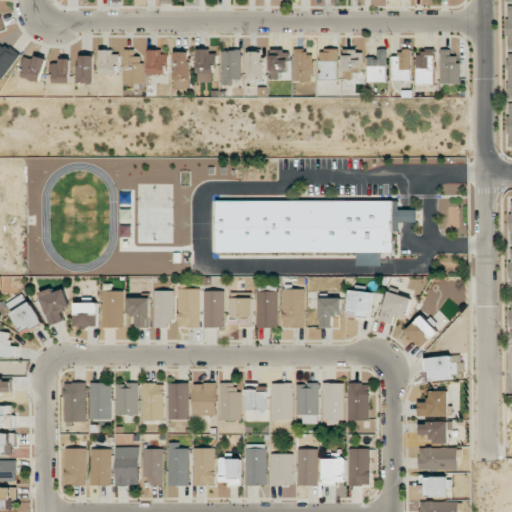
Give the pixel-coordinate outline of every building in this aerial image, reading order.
[(21,54),(8,44),(6,48),(0,43),(0,77),(3,79),(21,54)] [(125,83),(143,83),(143,56),(135,56),(135,49),(125,49),(125,83)] [(319,49),(321,79),(338,79),(338,49),(319,49)] [(387,49),(377,49),(377,57),(368,57),(368,82),(387,81),(387,49)] [(440,83),(459,84),(459,56),(450,55),(450,50),(441,49),(440,83)] [(197,81),(214,82),(215,51),(198,50),(197,81)] [(241,79),(241,50),(222,50),(222,85),(233,85),(233,79),(241,79)] [(270,79),(288,78),(288,50),(270,50),(270,79)] [(294,81),(314,82),(314,50),(294,50),(294,81)] [(343,70),(361,71),(362,51),(344,50),(343,70)] [(100,52),(101,74),(119,73),(118,51),(100,52)] [(167,74),(167,51),(149,51),(149,74),(167,74)] [(247,80),(263,80),(264,51),(247,51),(247,80)] [(174,52),(175,88),(190,88),(190,52),(174,52)] [(392,52),(393,80),(412,80),(411,52),(392,52)] [(434,83),(434,52),(417,52),(417,83),(434,83)] [(26,57),(21,76),(41,82),(47,59),(35,55),(34,59),(26,57)] [(78,84),(94,83),(94,55),(78,55),(78,84)] [(70,58),(59,59),(59,63),(52,63),(53,83),(71,82),(70,58)] [(217,252),(393,252),(392,200),(217,201),(217,252)] [(257,328),(278,328),(278,285),(257,285),(257,328)] [(39,292),(51,326),(64,321),(61,311),(71,307),(65,288),(54,291),(53,288),(39,292)] [(305,289),(283,288),(283,327),(305,328),(305,289)] [(200,289),(178,289),(179,328),(200,327),(200,289)] [(103,327),(124,327),(124,290),(103,290),(103,327)] [(174,290),(154,290),(155,326),(174,326),(174,290)] [(224,327),(225,291),(204,290),(204,327),(224,327)] [(396,325),(399,314),(407,316),(413,298),(389,290),(379,319),(396,325)] [(348,311),(357,312),(357,317),(372,318),(372,291),(349,291),(348,311)] [(150,297),(128,298),(128,315),(137,315),(137,327),(150,327),(150,297)] [(319,327),(332,328),(333,315),(342,316),(342,298),(320,297),(319,327)] [(230,325),(252,325),(253,298),(230,298),(230,325)] [(23,335),(44,324),(32,301),(11,313),(23,335)] [(75,303),(75,326),(98,326),(98,303),(75,303)] [(422,348),(439,331),(423,314),(405,331),(422,348)] [(11,331),(0,330),(0,356),(17,357),(18,346),(11,346),(11,331)] [(456,378),(453,355),(425,359),(428,382),(456,378)] [(0,400),(2,401),(1,392),(13,392),(13,378),(0,378),(0,400)] [(65,422),(87,421),(86,382),(64,383),(65,422)] [(91,420),(112,419),(111,382),(91,383),(91,420)] [(116,414),(138,415),(138,383),(116,383),(116,414)] [(164,420),(165,383),(143,383),(143,420),(164,420)] [(169,419),(189,420),(189,383),(169,383),(169,419)] [(217,415),(217,383),(194,383),(193,415),(217,415)] [(241,420),(242,383),(221,383),(220,420),(241,420)] [(273,419),(292,419),(292,383),(272,383),(273,419)] [(297,383),(297,414),(303,414),(303,423),(317,423),(316,416),(319,416),(319,383),(297,383)] [(323,420),(345,420),(345,383),(324,383),(323,420)] [(348,420),(369,420),(370,383),(349,383),(348,420)] [(418,416),(450,416),(449,391),(430,391),(430,402),(418,402),(418,416)] [(8,406),(0,405),(0,427),(15,428),(16,415),(8,415),(8,406)] [(431,444),(449,443),(449,429),(453,429),(453,422),(420,422),(420,435),(431,435),(431,444)] [(0,432),(0,454),(14,455),(15,433),(0,432)] [(190,448),(180,448),(180,442),(169,442),(168,485),(189,486),(190,448)] [(115,447),(116,486),(140,486),(139,447),(115,447)] [(458,448),(419,447),(419,468),(457,469),(458,448)] [(87,448),(66,448),(65,485),(87,485),(87,448)] [(111,448),(91,449),(92,485),(112,485),(111,448)] [(194,448),(195,486),(216,485),(216,448),(194,448)] [(267,485),(267,448),(246,448),(246,485),(267,485)] [(318,448),(298,449),(298,485),(318,485),(318,448)] [(350,486),(371,485),(370,448),(349,449),(350,486)] [(163,449),(143,449),(144,479),(150,479),(150,486),(163,486),(163,449)] [(294,453),(271,454),(272,485),(294,485),(294,453)] [(220,484),(242,484),(241,458),(220,459),(220,484)] [(345,483),(345,458),(323,458),(323,483),(345,483)] [(0,508),(16,508),(15,487),(0,487),(0,508)] [(420,511),(458,511),(459,501),(420,501),(420,511)]
